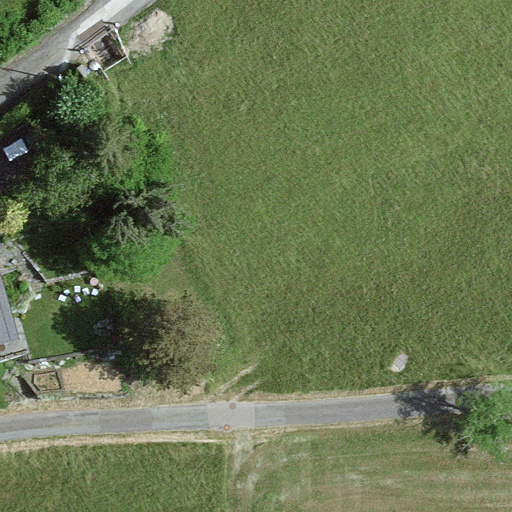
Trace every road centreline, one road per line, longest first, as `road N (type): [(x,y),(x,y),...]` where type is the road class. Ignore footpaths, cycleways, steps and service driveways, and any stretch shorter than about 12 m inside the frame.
road 1 (unclassified): [(0,432),(511,404)]
road 2 (unclassified): [(122,0),(0,91)]
